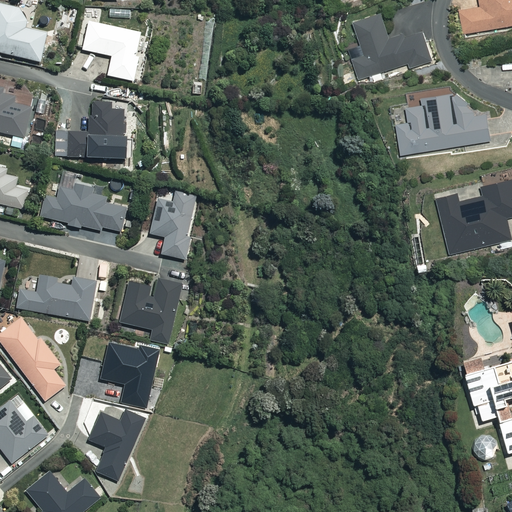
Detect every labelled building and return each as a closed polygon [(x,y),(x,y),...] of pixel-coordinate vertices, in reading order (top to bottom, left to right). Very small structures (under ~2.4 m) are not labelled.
[(511,0),(480,0),(481,7),(461,10),(465,33),(511,25),(511,0)] [(0,53),(41,63),(47,34),(27,30),(31,12),(0,4),(0,53)] [(390,41),(382,15),(355,23),(361,46),(350,49),(359,79),(410,64),(411,68),(432,62),(424,32),(390,41)] [(141,33),(89,22),(83,51),(112,57),(108,76),(134,82),(139,58),(136,57),(141,33)] [(18,108),(20,97),(4,93),(5,90),(0,88),(0,132),(25,139),(32,111),(18,108)] [(469,115),(466,92),(423,99),(424,106),(407,108),(409,123),(397,125),(402,155),(492,141),(487,112),(469,115)] [(92,115),(90,115),(90,134),(68,133),(67,158),(122,160),(124,111),(111,111),(112,104),(92,103),(92,115)] [(7,166),(0,164),(0,203),(25,209),(30,188),(16,185),(17,178),(5,176),(7,166)] [(511,179),(482,187),(485,196),(460,202),(458,194),(437,199),(450,256),(511,241),(511,239),(507,220),(511,218),(511,179)] [(41,218),(69,223),(68,226),(81,228),(101,232),(101,228),(121,232),(126,209),(106,204),(107,197),(93,195),(94,187),(75,183),(74,191),(60,188),(58,199),(45,196),(41,218)] [(196,198),(174,193),(172,203),(158,200),(150,235),(165,238),(162,255),(185,260),(190,239),(187,238),(196,198)] [(58,279),(40,276),(37,293),(20,290),(17,308),(90,321),(97,282),(73,278),(72,287),(57,284),(58,279)] [(156,289),(154,288),(152,294),(150,293),(151,288),(129,282),(120,322),(152,330),(150,340),(167,344),(181,285),(158,279),(156,289)] [(33,333),(22,318),(0,334),(0,342),(46,402),(66,387),(54,371),(61,365),(35,331),(33,333)] [(106,341),(98,377),(123,383),(119,402),(146,408),(159,348),(137,344),(137,348),(106,341)] [(511,400),(511,362),(464,376),(473,408),(478,407),(482,423),(497,418),(508,455),(511,453),(511,419),(511,420),(506,402),(511,400)] [(0,387),(10,379),(0,366),(0,387)] [(27,423),(10,402),(0,409),(0,448),(12,463),(49,434),(35,417),(27,423)] [(145,420),(125,411),(120,422),(101,414),(89,441),(107,449),(96,472),(117,481),(145,420)] [(473,446),(474,453),(479,459),(488,461),(495,456),(498,448),(497,444),(493,439),(488,436),(483,436),(477,439),(475,442),(473,446)] [(68,494),(51,474),(27,493),(42,511),(82,511),(100,498),(85,480),(68,494)]
